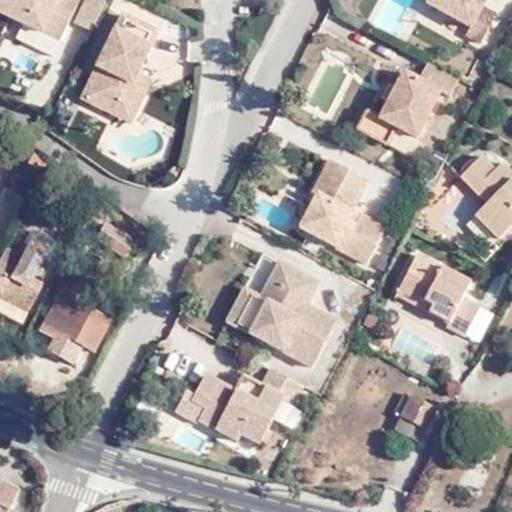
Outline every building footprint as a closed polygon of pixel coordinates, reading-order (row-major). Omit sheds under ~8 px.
[(0,0),(0,3),(1,2),(31,16),(25,26),(62,43),(79,9),(69,4),(70,0),(0,0)] [(83,0),(70,0),(69,4),(79,9),(83,0)] [(425,0),(424,3),(468,25),(462,33),(476,41),(492,15),(478,7),(483,0),(425,0)] [(1,2),(0,3),(0,13),(25,26),(31,16),(1,2)] [(145,44),(153,29),(126,15),(87,99),(115,114),(122,101),(139,109),(148,90),(137,84),(143,74),(139,72),(151,48),(145,44)] [(62,43),(25,26),(21,36),(57,54),(62,43)] [(159,32),(153,29),(145,44),(151,48),(159,32)] [(444,95),(454,78),(426,64),(418,81),(401,72),(377,117),(365,110),(356,127),(383,142),(393,126),(413,136),(437,91),(444,95)] [(153,80),(143,74),(137,84),(148,90),(153,80)] [(122,101),(115,114),(132,123),(139,109),(122,101)] [(48,166),(33,157),(26,164),(40,174),(48,166)] [(331,164),(298,227),(361,261),(380,226),(349,209),(363,181),(331,164)] [(455,168),(442,183),(474,216),(464,228),(486,251),(511,224),(511,198),(504,190),(507,187),(493,174),(487,180),(472,164),(463,174),(455,168)] [(0,246),(3,247),(20,195),(3,189),(0,198),(0,246)] [(132,241),(104,225),(95,240),(121,256),(132,241)] [(8,251),(0,266),(0,295),(30,311),(44,285),(31,279),(47,253),(32,246),(24,260),(8,251)] [(426,311),(420,324),(438,334),(435,338),(453,347),(469,315),(453,307),(461,291),(408,263),(392,294),(426,311)] [(256,320),(284,268),(279,265),(259,300),(244,292),(235,309),(256,320)] [(319,288),(284,268),(256,320),(235,309),(227,325),(310,369),(334,323),(306,308),(319,288)] [(53,340),(76,352),(78,349),(91,355),(110,320),(75,303),(78,298),(62,290),(40,333),(53,340)] [(386,306),(420,324),(426,311),(392,294),(386,306)] [(78,354),(76,352),(53,340),(46,353),(72,366),(78,354)] [(292,405),(301,386),(271,370),(261,389),(264,390),(257,403),(235,392),(234,394),(204,379),(192,402),(205,410),(198,423),(237,444),(241,437),(259,447),(284,400),(292,405)] [(264,390),(261,389),(242,380),(235,392),(257,403),(264,390)] [(416,439),(426,419),(392,403),(382,422),(390,426),(415,438),(416,439)] [(415,438),(390,426),(383,441),(407,453),(415,438)] [(0,511),(18,511),(26,493),(11,486),(8,494),(0,489),(0,511)]
